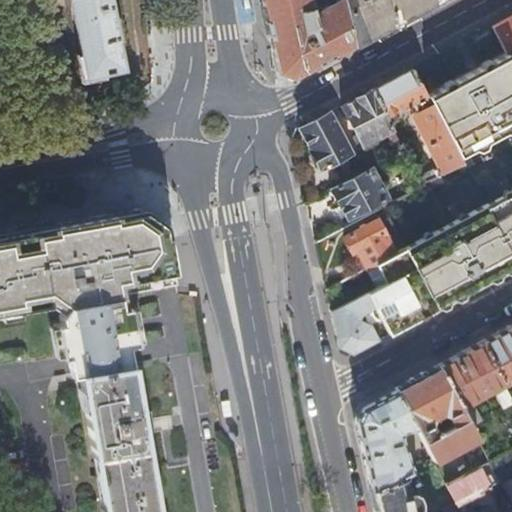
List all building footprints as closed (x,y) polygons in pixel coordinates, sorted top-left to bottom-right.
[(70,0),(85,76),(124,68),(111,0),(70,0)] [(290,75),(350,43),(340,0),(327,0),(310,9),(308,0),(260,0),(268,31),(276,67),(290,75)] [(340,0),(350,43),(430,0),(340,0)] [(511,13),(498,21),(492,24),(507,52),(511,49),(511,13)] [(429,103),(458,156),(498,134),(511,126),(511,85),(511,61),(507,52),(425,95),(429,103)] [(423,174),(426,180),(460,161),(458,156),(429,103),(425,95),(410,67),(405,70),(371,88),(385,115),(410,101),(415,110),(411,111),(410,114),(438,166),(423,174)] [(363,143),(392,128),(385,115),(371,88),(341,104),(363,143)] [(328,111),(299,127),(310,148),(309,148),(319,167),(350,151),(328,111)] [(371,167),(331,188),(340,206),(342,205),(348,216),(386,196),(371,167)] [(511,188),(403,245),(404,246),(436,308),(480,285),(511,267),(511,188)] [(75,373),(128,363),(126,354),(125,344),(134,342),(131,323),(126,300),(125,293),(176,284),(166,228),(138,208),(0,234),(0,312),(20,309),(18,296),(45,291),(65,307),(57,318),(58,324),(52,325),(58,357),(64,356),(65,365),(66,374),(75,373)] [(436,308),(404,246),(395,251),(385,232),(384,233),(376,217),(343,235),(351,251),(356,249),(366,267),(370,265),(380,284),(366,291),(376,310),(389,333),(436,308)] [(356,273),(365,292),(366,291),(380,284),(370,265),(366,267),(356,273)] [(365,292),(330,311),(339,347),(353,352),(366,345),(378,339),(371,326),(363,319),(366,315),(376,310),(366,291),(365,292)] [(511,323),(501,330),(480,341),(511,400),(511,323)] [(437,364),(469,424),(478,418),(470,401),(493,388),(503,406),(511,401),(511,400),(480,341),(459,352),(437,364)] [(153,511),(140,434),(153,432),(151,422),(149,411),(136,413),(128,366),(129,366),(128,363),(75,373),(76,376),(77,376),(79,387),(75,388),(79,409),(83,409),(101,511),(153,511)] [(433,458),(447,451),(451,458),(467,450),(463,442),(475,435),(469,424),(437,364),(416,375),(394,387),(415,427),(432,458),(433,458)] [(363,452),(372,490),(413,468),(405,446),(412,443),(408,435),(401,437),(399,431),(415,427),(394,387),(363,404),(356,419),(363,452)] [(501,483),(511,476),(511,447),(489,460),(501,483)] [(492,487),(481,466),(447,484),(455,501),(458,506),(492,487)] [(377,511),(418,511),(417,507),(419,506),(420,499),(417,491),(413,492),(412,484),(419,479),(413,468),(372,490),(377,511)] [(458,511),(461,511),(458,506),(455,501),(443,508),(445,511),(458,511)]
